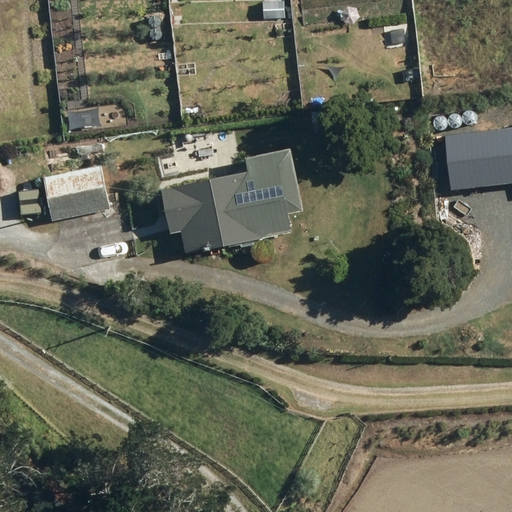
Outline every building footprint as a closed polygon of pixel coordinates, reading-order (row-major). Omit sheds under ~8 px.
[(511,123),(447,131),(454,185),(511,177),(511,123)] [(245,170),(157,187),(166,233),(177,231),(182,253),(287,233),(284,214),(298,211),(287,149),(243,157),(245,170)] [(178,151),(166,153),(167,160),(179,159),(178,151)] [(213,160),(203,160),(203,169),(214,168),(213,160)] [(98,165),(39,177),(48,221),(107,209),(98,165)]
